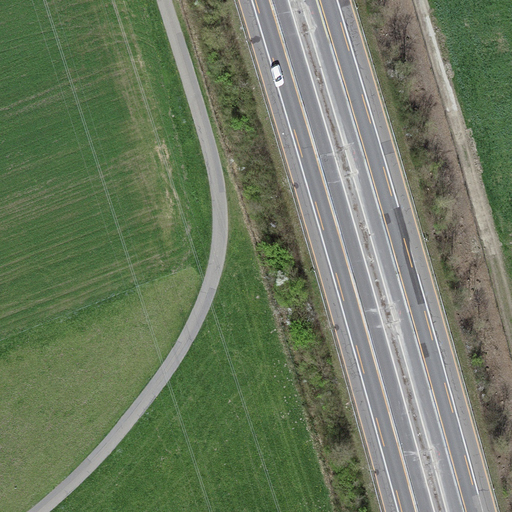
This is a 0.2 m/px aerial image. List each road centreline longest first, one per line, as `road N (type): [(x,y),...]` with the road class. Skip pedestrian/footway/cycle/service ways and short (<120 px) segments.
road 1 (track): [(168,0),(211,126),(226,209),(225,258),(196,331),(125,429),(40,511)]
road 2 (motorway): [(270,0),(416,511)]
road 3 (motorway): [(464,511),(318,0)]
road 4 (track): [(426,0),(511,316)]
